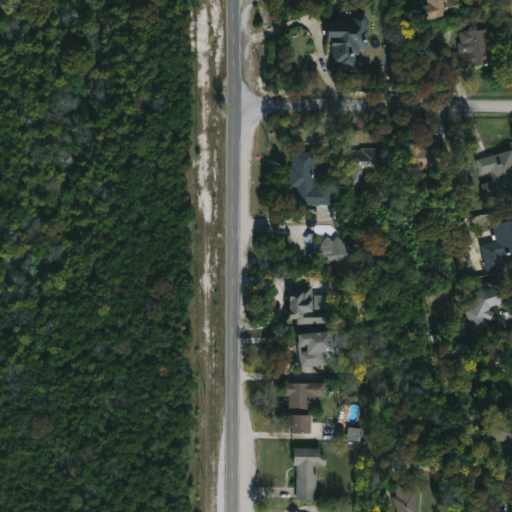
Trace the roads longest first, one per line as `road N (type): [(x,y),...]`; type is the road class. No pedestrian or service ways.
road 1 (tertiary): [(229,0),(233,511)]
road 2 (tertiary): [(511,107),(232,108)]
